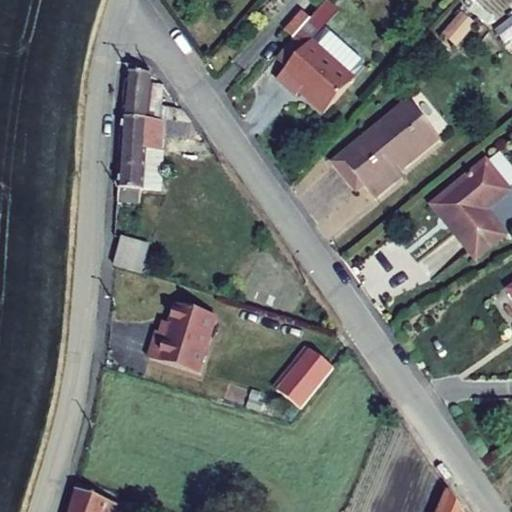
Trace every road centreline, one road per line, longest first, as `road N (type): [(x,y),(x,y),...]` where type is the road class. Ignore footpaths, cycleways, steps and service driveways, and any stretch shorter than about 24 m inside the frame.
road 1 (residential): [(489,511),(132,0)]
road 2 (residential): [(118,0),(100,75),(77,381),(42,511)]
